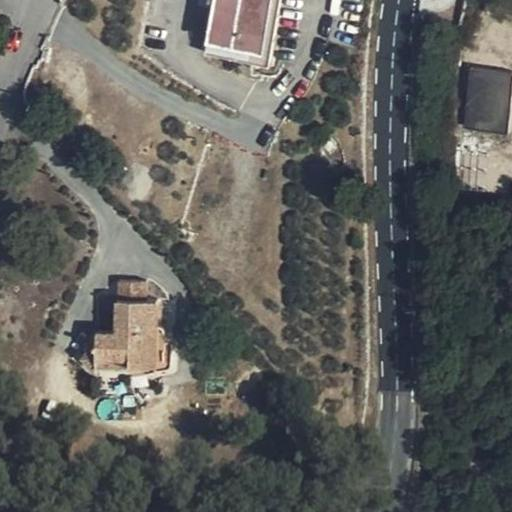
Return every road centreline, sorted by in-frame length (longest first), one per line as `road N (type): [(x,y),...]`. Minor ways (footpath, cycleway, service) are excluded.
road 1 (secondary): [(399,0),(391,119),(398,393),(386,492)]
road 2 (unclassified): [(0,116),(39,0)]
